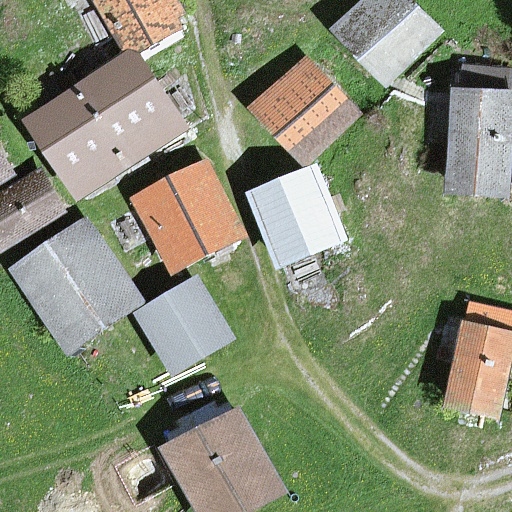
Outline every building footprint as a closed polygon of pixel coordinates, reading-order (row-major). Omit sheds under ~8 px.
[(168,0),(95,0),(127,53),(181,21),(168,0)] [(446,29),(415,0),(363,0),(334,32),(392,86),(446,29)] [(137,47),(29,121),(83,201),(192,127),(137,47)] [(309,55),(253,109),(309,167),(365,113),(309,55)] [(461,85),(455,85),(450,195),(511,197),(511,179),(511,90),(509,91),(510,66),(462,64),(461,85)] [(0,141),(0,186),(20,174),(0,141)] [(208,157),(132,198),(174,276),(250,236),(208,157)] [(318,165),(253,194),(287,270),(352,241),(318,165)] [(0,254),(68,213),(40,169),(0,193),(0,254)] [(90,217),(12,270),(71,355),(148,301),(90,217)] [(201,275),(137,315),(177,378),(242,338),(201,275)] [(511,359),(511,312),(469,304),(449,411),(501,421),(511,359)] [(240,407),(165,450),(200,511),(255,511),(289,493),(240,407)]
